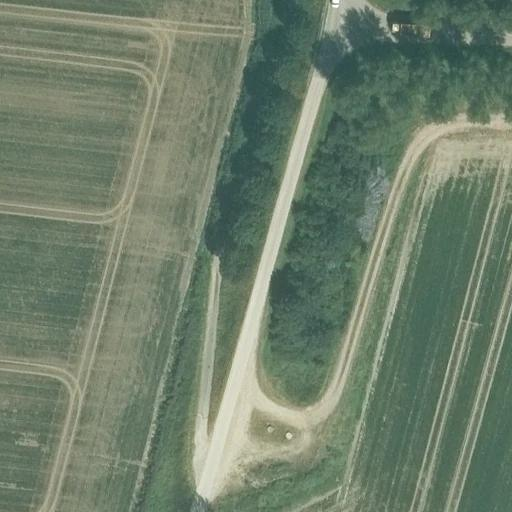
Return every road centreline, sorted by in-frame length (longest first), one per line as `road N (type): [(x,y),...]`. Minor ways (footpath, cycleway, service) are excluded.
road 1 (unclassified): [(195,511),(235,394),(317,82),(342,28)]
road 2 (tertiary): [(342,28),(511,35)]
